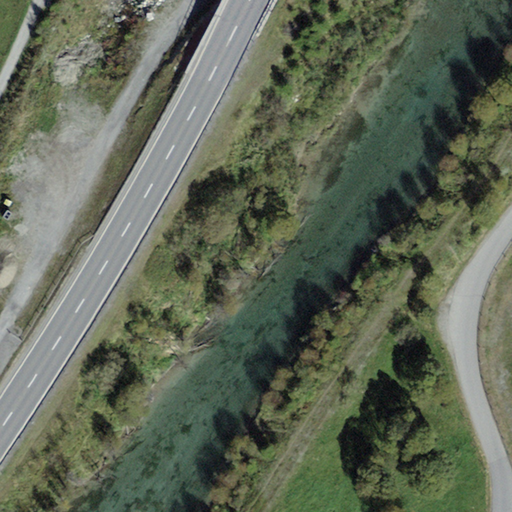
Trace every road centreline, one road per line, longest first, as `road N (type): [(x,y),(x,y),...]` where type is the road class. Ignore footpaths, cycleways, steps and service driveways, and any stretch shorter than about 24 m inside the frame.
road 1 (primary): [(250,0),(135,216),(0,427)]
road 2 (residential): [(511,227),(465,288),(460,312),(506,511)]
